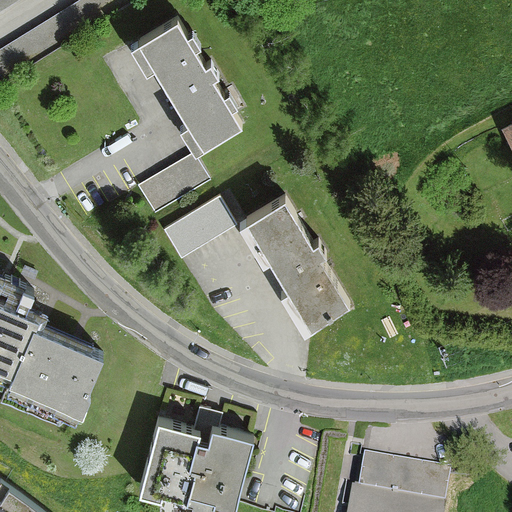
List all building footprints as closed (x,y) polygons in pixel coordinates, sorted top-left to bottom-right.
[(0,0),(0,8),(12,0),(0,0)] [(76,0),(0,48),(0,76),(4,82),(132,0),(76,0)] [(178,16),(130,44),(146,70),(155,64),(172,93),(189,121),(181,126),(196,151),(243,123),(233,106),(238,103),(230,89),(224,92),(214,75),(218,73),(210,61),(206,63),(196,46),(200,43),(192,30),(187,33),(178,16)] [(511,124),(502,130),(511,150),(511,124)] [(193,153),(139,186),(155,212),(210,179),(193,153)] [(218,195),(163,229),(180,257),(236,223),(218,195)] [(286,196),(240,224),(264,263),(272,259),(277,267),(290,287),(283,292),(306,330),(351,302),(323,256),(328,253),(319,239),(315,242),(286,196)] [(34,279),(38,271),(25,265),(21,274),(34,279)] [(0,284),(3,279),(0,277),(0,364),(14,371),(10,379),(83,410),(91,391),(91,380),(104,352),(34,322),(38,314),(0,296),(0,284)] [(194,426),(158,416),(139,488),(160,494),(161,488),(187,496),(192,497),(191,502),(210,507),(212,500),(233,505),(252,434),(219,425),(222,413),(216,411),(199,407),(194,426)] [(365,451),(359,483),(447,498),(452,466),(365,451)] [(444,511),(447,498),(359,483),(353,482),(351,492),(349,504),(347,511),(444,511)] [(32,511),(2,489),(0,491),(0,511),(32,511)]
